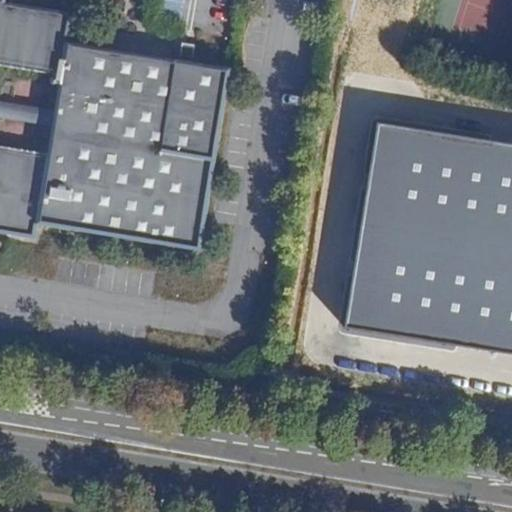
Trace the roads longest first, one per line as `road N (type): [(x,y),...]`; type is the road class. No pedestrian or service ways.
road 1 (secondary): [(511,493),(0,404)]
road 2 (secondary): [(0,444),(412,511)]
